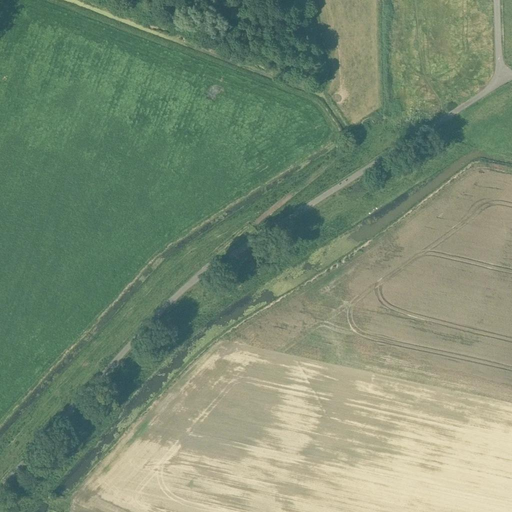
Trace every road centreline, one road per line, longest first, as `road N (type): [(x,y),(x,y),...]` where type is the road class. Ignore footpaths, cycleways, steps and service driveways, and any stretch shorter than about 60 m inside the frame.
road 1 (unclassified): [(0,491),(186,285),(511,76)]
road 2 (track): [(201,273),(372,135),(360,115)]
